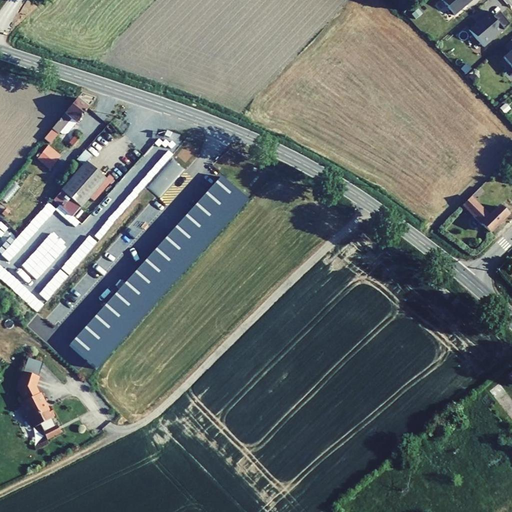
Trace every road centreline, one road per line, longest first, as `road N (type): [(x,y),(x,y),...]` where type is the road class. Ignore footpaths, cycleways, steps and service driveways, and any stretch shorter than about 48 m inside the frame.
road 1 (secondary): [(0,52),(290,156),(356,194),(468,280)]
road 2 (track): [(0,495),(159,409),(370,204)]
